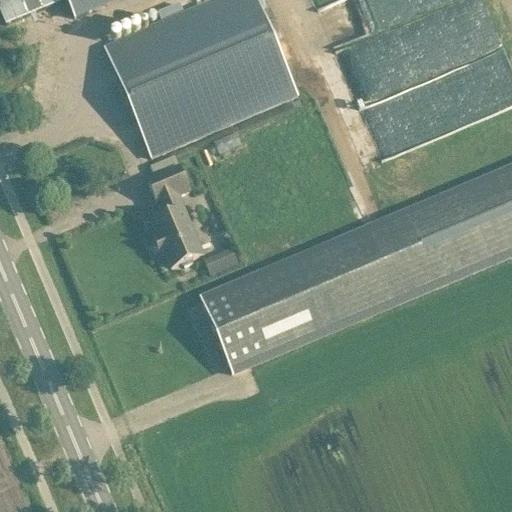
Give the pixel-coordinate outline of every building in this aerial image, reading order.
[(63,0),(7,0),(0,3),(0,13),(6,28),(65,3),(63,0)] [(151,161),(169,153),(298,99),(255,0),(227,0),(105,52),(151,161)] [(338,52),(389,30),(383,17),(380,18),(374,6),(368,9),(364,0),(355,0),(322,15),(338,52)] [(385,158),(489,121),(483,103),(487,101),(480,80),(486,78),(480,62),(365,103),(385,158)] [(174,159),(150,170),(153,177),(177,167),(174,159)] [(171,272),(181,268),(184,271),(192,268),(193,263),(203,259),(178,200),(189,195),(179,171),(148,184),(158,208),(161,207),(167,220),(152,226),(158,241),(155,243),(161,258),(165,257),(171,272)] [(232,377),(511,257),(511,172),(201,304),(232,377)] [(232,252),(204,264),(210,279),(238,267),(232,252)] [(511,283),(315,367),(348,447),(511,378),(511,283)]
